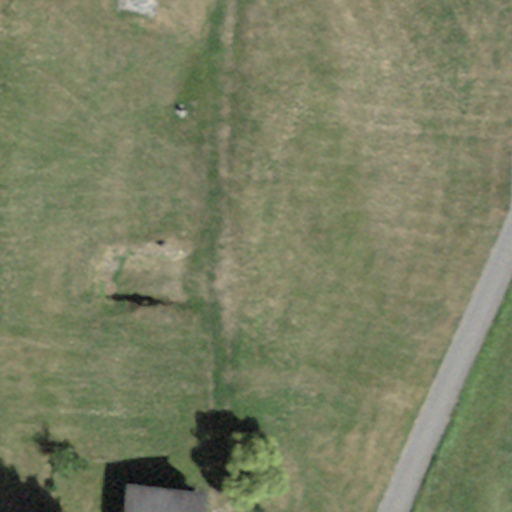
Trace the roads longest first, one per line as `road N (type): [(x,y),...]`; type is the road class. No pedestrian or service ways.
road 1 (track): [(226,21),(219,241),(236,511)]
road 2 (unclassified): [(393,511),(511,238)]
